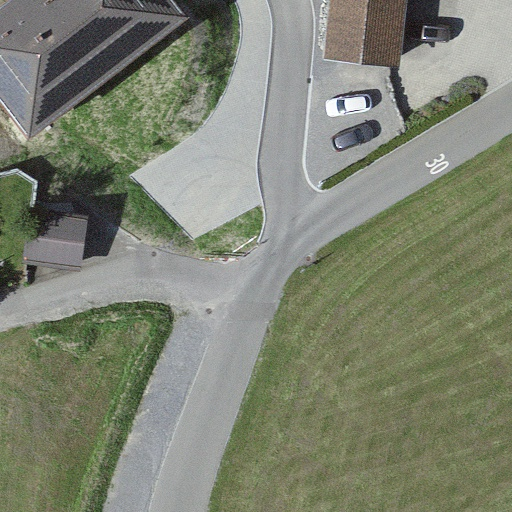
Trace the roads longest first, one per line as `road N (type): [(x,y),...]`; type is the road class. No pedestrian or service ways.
road 1 (unclassified): [(180,511),(249,302),(292,234)]
road 2 (unclassified): [(292,234),(347,215),(511,117)]
road 3 (unclassified): [(292,234),(285,185),(306,0)]
